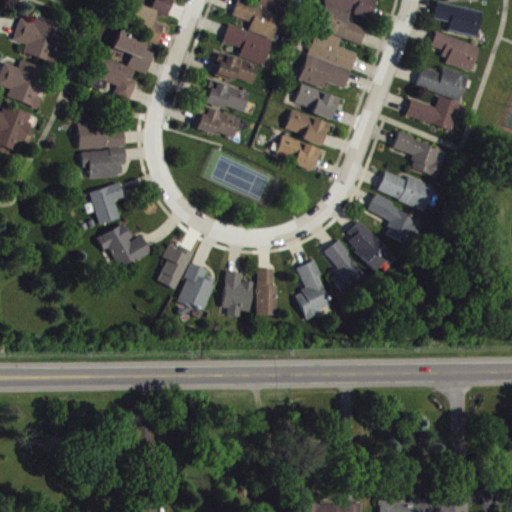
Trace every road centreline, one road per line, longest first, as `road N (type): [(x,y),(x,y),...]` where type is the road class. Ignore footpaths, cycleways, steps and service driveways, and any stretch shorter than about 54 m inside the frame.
road 1 (secondary): [(0,374),(511,369)]
road 2 (residential): [(158,110),(165,183),(191,217),(218,233),(279,236),(341,198),(415,0)]
road 3 (residential): [(461,511),(454,369)]
